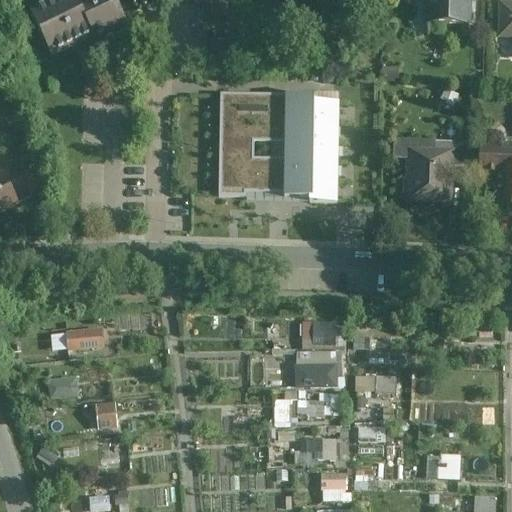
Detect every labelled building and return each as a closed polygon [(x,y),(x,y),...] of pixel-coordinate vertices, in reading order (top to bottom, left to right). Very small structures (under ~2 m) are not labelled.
[(46,0),(29,8),(53,58),(94,37),(97,42),(130,27),(116,0),(46,0)] [(474,27),(474,0),(431,0),(431,27),(474,27)] [(511,2),(501,2),(501,38),(511,37),(511,2)] [(333,96),(218,95),(213,196),(332,199),(333,96)] [(456,168),(457,142),(395,140),(394,160),(409,161),(408,180),(405,180),(404,205),(455,207),(456,168)] [(469,142),(457,142),(456,168),(469,168),(469,142)] [(511,208),(511,146),(483,146),(482,179),(498,179),(497,209),(511,208)] [(47,196),(40,168),(25,172),(31,200),(47,196)] [(0,214),(19,205),(4,174),(0,176),(0,214)] [(341,350),(341,321),(301,321),(301,349),(341,350)] [(65,352),(105,350),(103,329),(63,331),(65,352)] [(293,355),(295,389),(333,387),(331,353),(293,355)] [(47,380),(49,401),(79,398),(77,378),(47,380)] [(286,399),(276,399),(276,423),(336,423),(336,394),(286,394),(286,399)] [(96,430),(115,430),(115,405),(96,405),(96,430)] [(338,461),(337,439),(300,441),(300,454),(313,454),(313,462),(338,461)] [(108,443),(109,460),(126,459),(125,442),(108,443)] [(427,480),(460,481),(460,456),(427,456),(427,480)] [(348,501),(346,474),(322,476),(324,503),(348,501)] [(476,497),(473,511),(493,511),(495,500),(476,497)]
